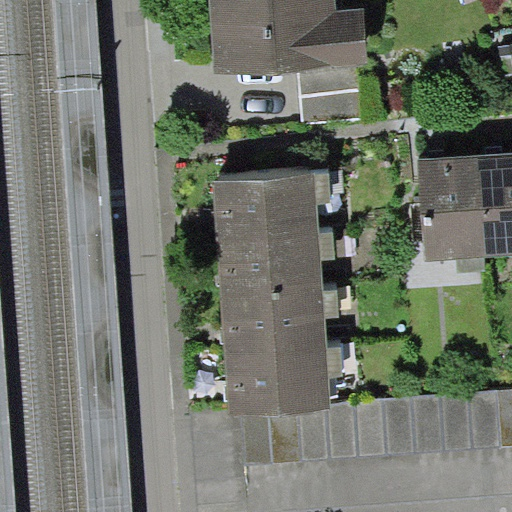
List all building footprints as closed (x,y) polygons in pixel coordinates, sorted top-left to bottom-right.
[(94,0),(52,0),(91,511),(133,511),(102,99),(94,0)] [(336,0),(215,0),(220,56),(372,46),(370,13),(337,15),(336,0)] [(362,58),(295,64),(300,122),(367,117),(362,58)] [(444,155),(418,157),(424,248),(511,241),(511,150),(504,151),(444,155)] [(310,166),(221,172),(223,201),(227,256),(231,312),(235,369),(237,402),(326,396),(310,166)] [(0,511),(17,511),(0,262),(0,511)] [(511,388),(237,409),(241,463),(511,443),(511,388)]
